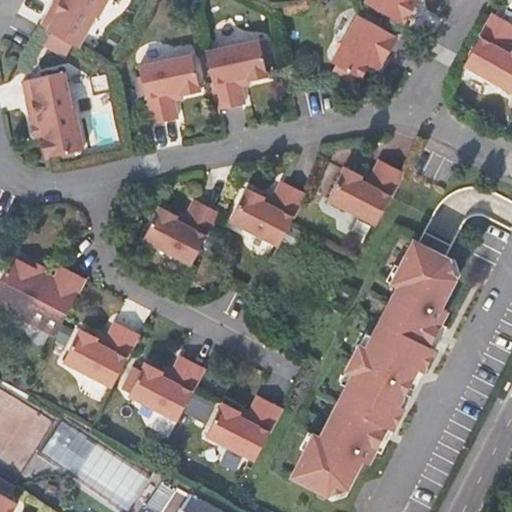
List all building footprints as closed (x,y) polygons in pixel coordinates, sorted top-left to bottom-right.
[(54,3),(40,26),(44,28),(77,47),(99,8),(102,10),(107,0),(65,0),(61,8),(54,3)] [(368,0),(367,3),(406,24),(419,0),(368,0)] [(511,92),(511,51),(507,49),(511,40),(511,27),(494,17),(465,67),(511,92)] [(367,68),(373,72),(378,64),(383,67),(398,40),(358,18),(332,65),(360,81),(367,68)] [(204,50),(216,107),(243,101),(238,80),(265,73),(263,65),(258,43),(257,39),(204,50)] [(258,43),(263,65),(271,63),(265,41),(258,43)] [(190,54),(138,66),(151,122),(176,117),(171,96),(199,89),(190,54)] [(378,64),(373,72),(379,74),(383,67),(378,64)] [(41,132),(38,133),(44,157),(81,147),(72,105),(70,105),(61,70),(21,79),(27,105),(35,104),(41,132)] [(34,134),(38,133),(41,132),(35,104),(27,105),(34,134)] [(374,226),(401,174),(377,161),(367,182),(342,169),(326,200),(374,226)] [(277,246),(304,195),(280,183),(269,202),(246,190),(230,220),(277,246)] [(190,263),(217,212),(192,200),(182,219),(158,206),(141,238),(190,263)] [(421,344),(433,321),(439,310),(434,306),(449,279),(449,262),(446,260),(451,249),(423,233),(417,244),(412,242),(390,285),(396,289),(364,351),(358,348),(346,370),(352,374),(319,436),(313,432),(291,475),(327,494),(341,484),(356,456),(362,459),(368,447),(380,425),(386,428),(398,406),(391,402),(409,368),(416,372),(428,348),(421,344)] [(24,320),(55,337),(84,281),(60,269),(53,281),(41,275),(27,267),(13,260),(0,285),(0,307),(4,310),(3,312),(22,322),(24,320)] [(30,261),(27,267),(41,275),(44,268),(30,261)] [(64,360),(113,386),(140,334),(115,321),(105,341),(81,328),(64,360)] [(440,325),(433,321),(421,344),(428,348),(440,325)] [(129,394),(177,420),(204,368),(181,356),(171,375),(145,362),(142,368),(138,376),(132,373),(124,388),(130,391),(129,394)] [(137,365),(132,373),(138,376),(142,368),(137,365)] [(398,406),(416,372),(409,368),(391,402),(398,406)] [(205,419),(214,403),(196,393),(186,409),(205,419)] [(205,434),(253,460),(280,408),(257,395),(246,415),(222,402),(205,434)] [(62,422),(46,450),(71,465),(79,451),(97,461),(89,474),(131,499),(147,472),(62,422)] [(380,425),(368,447),(375,450),(386,428),(380,425)] [(224,511),(221,510),(175,484),(156,511),(224,511)] [(0,511),(13,511),(19,503),(0,492),(0,511)]
